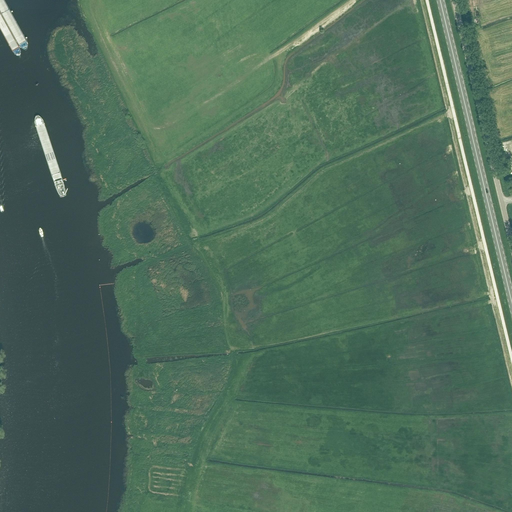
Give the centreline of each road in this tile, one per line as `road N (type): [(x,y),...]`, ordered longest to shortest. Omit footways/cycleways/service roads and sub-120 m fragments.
road 1 (primary): [(511,304),(439,0)]
road 2 (unclassified): [(511,246),(453,0)]
